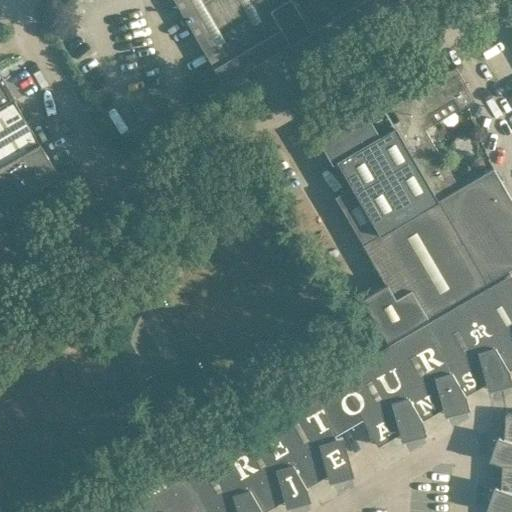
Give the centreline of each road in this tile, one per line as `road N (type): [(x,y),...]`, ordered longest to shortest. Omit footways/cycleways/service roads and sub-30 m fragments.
road 1 (unclassified): [(119,193),(451,0)]
road 2 (unclassified): [(119,193),(22,16),(32,0)]
road 3 (unclassified): [(0,263),(119,193)]
